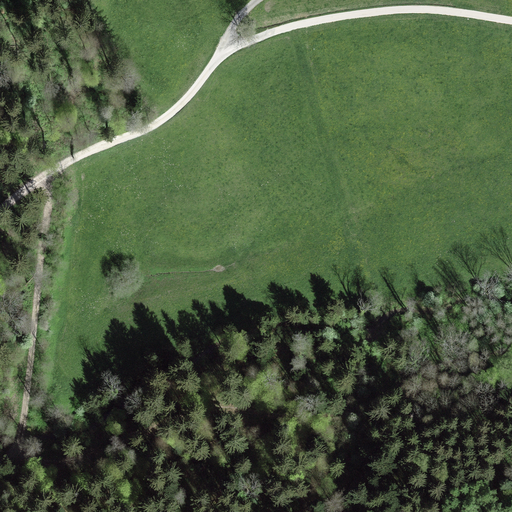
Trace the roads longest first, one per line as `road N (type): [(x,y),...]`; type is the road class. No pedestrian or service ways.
road 1 (track): [(16,458),(79,460),(208,409),(346,413),(414,375),(511,350)]
road 2 (track): [(511,20),(429,8),(361,12),(282,27),(216,58)]
road 3 (track): [(16,458),(56,166)]
road 4 (track): [(216,58),(161,119),(56,166),(0,210)]
